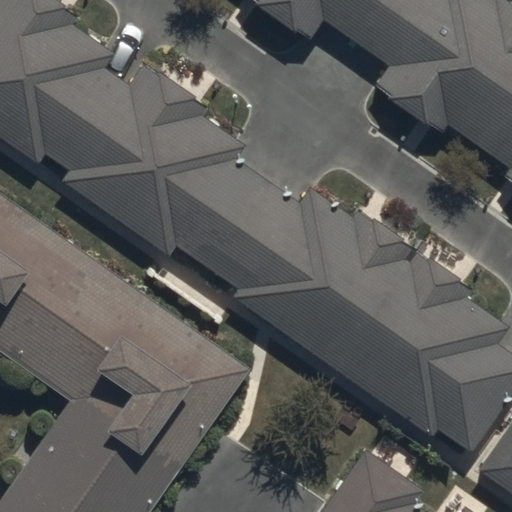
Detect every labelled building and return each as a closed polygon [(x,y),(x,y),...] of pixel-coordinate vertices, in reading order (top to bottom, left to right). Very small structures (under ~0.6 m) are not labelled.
[(0,0),(0,126),(461,460),(511,378),(511,331),(56,0),(0,0)] [(511,0),(260,0),(511,183),(511,0)] [(0,346),(65,389),(0,482),(0,511),(142,511),(242,365),(0,196),(0,346)] [(511,410),(474,468),(511,493),(511,410)] [(464,511),(360,442),(313,511),(464,511)]
